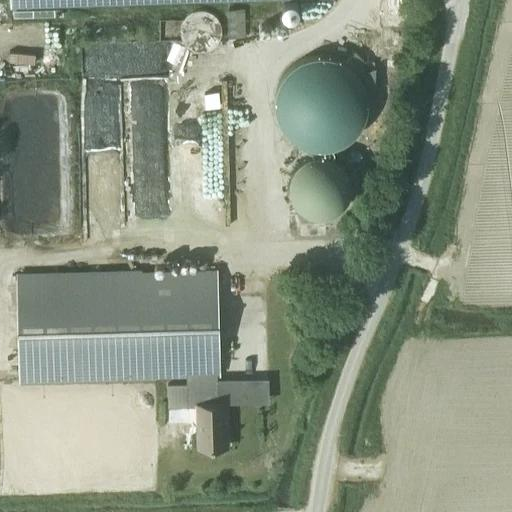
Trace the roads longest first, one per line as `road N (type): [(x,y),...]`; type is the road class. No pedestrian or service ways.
road 1 (unclassified): [(317,511),(339,399),(425,167),(460,0)]
road 2 (track): [(0,256),(256,249)]
